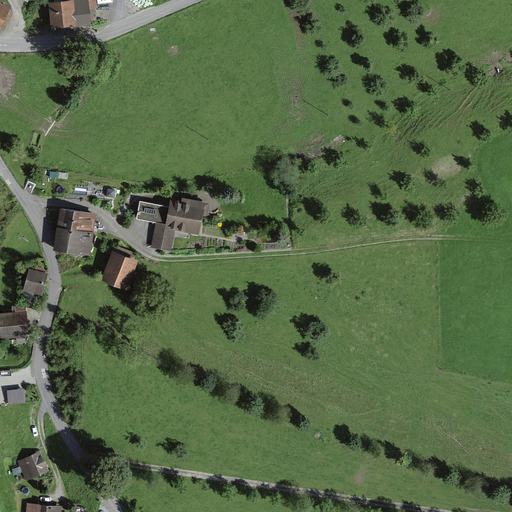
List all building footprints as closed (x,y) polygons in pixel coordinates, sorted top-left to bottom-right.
[(0,0),(0,31),(0,32),(13,6),(0,0)] [(75,0),(75,4),(54,4),(55,26),(76,25),(75,17),(93,16),(92,0),(75,0)] [(134,220),(199,234),(205,205),(173,198),(171,207),(139,200),(134,220)] [(97,214),(62,209),(56,250),(90,256),(97,214)] [(175,231),(156,227),(151,248),(171,253),(175,231)] [(142,261),(114,251),(103,280),(130,291),(142,261)] [(51,274),(31,269),(25,290),(45,296),(51,274)] [(3,312),(3,338),(28,338),(28,305),(16,305),(16,312),(3,312)] [(10,402),(27,401),(26,387),(9,388),(10,402)] [(41,452),(20,461),(29,480),(44,473),(42,468),(47,466),(41,452)] [(61,511),(62,505),(28,503),(27,511),(61,511)]
